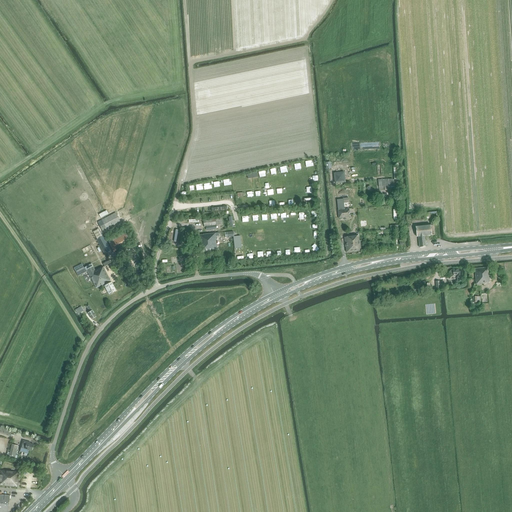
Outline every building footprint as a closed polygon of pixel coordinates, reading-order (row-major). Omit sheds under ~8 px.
[(393,178),(378,179),(379,190),(388,190),(388,187),(400,187),(399,179),(396,179),(396,167),(394,167),(394,179),(393,179),(393,178)] [(334,173),(335,183),(346,182),(344,171),(334,173)] [(350,217),(349,209),(344,209),(343,199),(337,200),(338,210),(339,218),(350,217)] [(120,222),(115,213),(98,222),(103,231),(120,222)] [(215,222),(215,215),(203,216),(204,224),(204,227),(205,227),(205,226),(207,226),(215,225),(215,222)] [(434,225),(431,225),(430,225),(416,227),(417,237),(419,237),(420,247),(425,247),(424,236),(431,235),(435,235),(434,225)] [(99,229),(93,232),(97,240),(104,253),(110,250),(103,236),(99,229)] [(131,243),(123,229),(107,239),(114,252),(131,243)] [(215,237),(219,236),(219,233),(215,234),(204,235),(199,236),(200,252),(217,251),(215,237)] [(241,236),(233,237),(235,249),(242,248),(241,236)] [(345,243),(346,252),(361,251),(360,241),(359,236),(344,238),(345,243)] [(82,264),(74,268),(78,276),(87,271),(96,288),(104,284),(105,286),(111,283),(103,267),(99,269),(95,271),(92,264),(84,268),(82,264)] [(475,269),(476,284),(486,284),(486,283),(489,283),(489,280),(491,280),(491,275),(489,275),(488,268),(475,269)] [(452,275),(453,275),(457,275),(457,281),(461,281),(461,269),(453,270),(451,270),(450,271),(449,272),(449,274),(451,275),(452,275)] [(111,283),(105,286),(109,294),(110,294),(112,293),(112,292),(116,291),(113,286),(113,285),(112,283),(111,283)] [(87,307),(90,312),(88,314),(92,320),(96,317),(92,311),(89,306),(87,307)] [(0,433),(10,436),(12,431),(0,427),(0,433)] [(23,441),(21,448),(20,451),(28,454),(29,450),(32,451),(33,445),(30,444),(31,443),(23,441)] [(12,444),(9,456),(10,456),(10,458),(14,460),(14,457),(15,457),(18,446),(12,444)] [(0,476),(0,477),(0,480),(0,485),(17,487),(18,472),(0,471),(0,470),(0,476)] [(0,511),(6,511),(7,505),(8,505),(9,496),(0,495),(0,511)]
